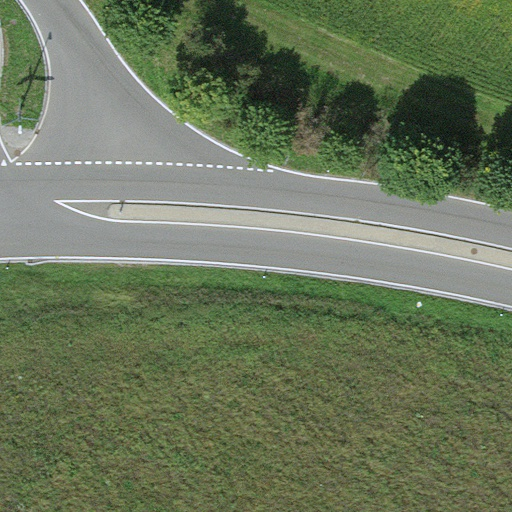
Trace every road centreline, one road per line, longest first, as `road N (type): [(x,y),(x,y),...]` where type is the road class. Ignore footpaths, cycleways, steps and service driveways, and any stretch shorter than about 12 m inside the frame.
road 1 (primary): [(15,216),(209,216),(511,260)]
road 2 (secondary): [(7,0),(25,72),(12,166),(15,216)]
